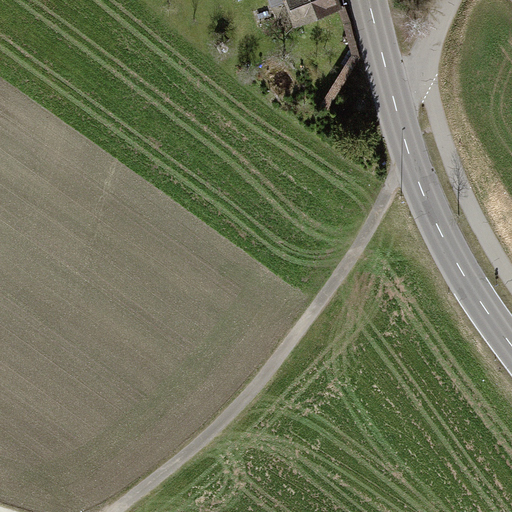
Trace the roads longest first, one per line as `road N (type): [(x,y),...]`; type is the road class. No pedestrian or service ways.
road 1 (track): [(114,511),(254,389),(333,284),(391,185),(412,168)]
road 2 (secondary): [(511,345),(432,218),(392,93)]
